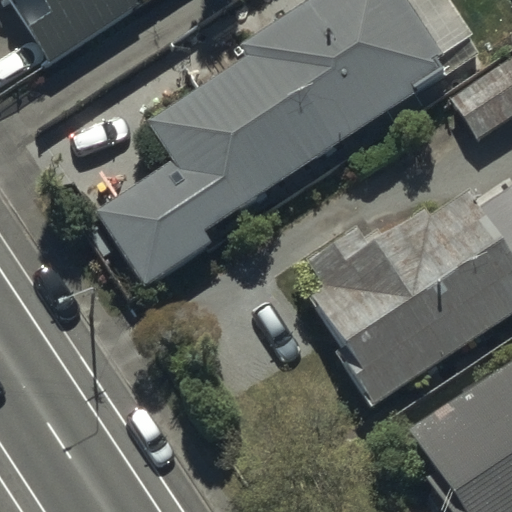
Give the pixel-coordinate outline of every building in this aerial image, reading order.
[(129,0),(11,0),(15,5),(6,11),(51,76),(138,16),(127,1),(129,0)] [(329,0),(243,57),(250,68),(147,135),(172,173),(96,223),(144,296),(211,252),(205,244),(480,64),(438,0),(329,0)] [(511,67),(449,108),(476,149),(511,126),(511,67)] [(346,381),(372,418),(511,323),(511,201),(477,225),(467,211),(433,234),(425,221),(380,251),(369,235),(308,275),(324,298),(307,309),(353,377),(346,381)] [(511,511),(511,376),(406,445),(448,511),(511,511)]
